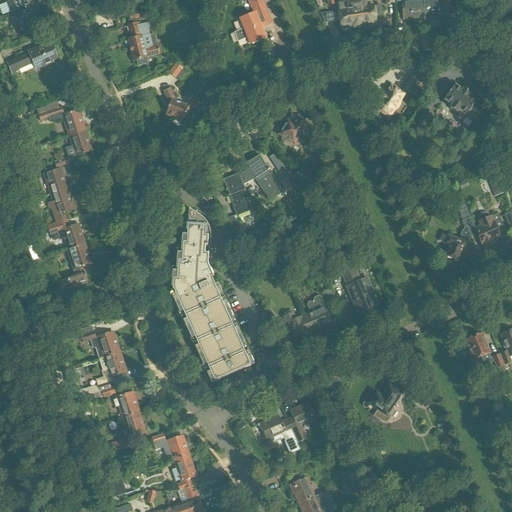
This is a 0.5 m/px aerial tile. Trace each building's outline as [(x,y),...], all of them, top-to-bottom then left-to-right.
[(13,0),(6,3),(10,13),(17,10),(33,3),(31,0),(13,0),(14,0),(13,0)] [(251,44),(265,38),(260,27),(270,23),(260,0),(258,0),(249,4),(253,14),(238,19),(243,30),(235,33),(238,41),(245,38),(248,45),(251,44)] [(320,0),(314,0),(318,6),(319,6),(320,9),(324,8),(322,4),(323,4),(320,0)] [(345,0),(337,1),(338,3),(339,11),(339,12),(340,22),(341,29),(341,30),(349,29),(349,27),(358,25),(354,0),(345,0)] [(354,0),(358,25),(368,24),(368,26),(376,25),(374,17),(382,16),(381,5),(373,6),(372,3),(372,2),(371,1),(370,0),(354,0)] [(422,0),(402,0),(402,1),(403,20),(410,20),(411,20),(411,19),(411,18),(418,18),(423,18),(422,1),(422,0)] [(422,0),(423,18),(436,17),(436,18),(443,18),(443,5),(450,4),(449,0),(422,0)] [(19,27),(16,28),(18,33),(20,38),(31,33),(28,24),(26,24),(26,22),(38,17),(39,17),(33,3),(17,10),(21,19),(17,20),(19,27)] [(130,21),(146,17),(144,9),(128,13),(130,21)] [(130,25),(128,26),(131,39),(128,40),(131,50),(133,61),(137,60),(138,66),(148,64),(147,58),(147,57),(160,54),(158,45),(153,47),(150,35),(150,34),(149,35),(148,29),(150,28),(149,23),(141,25),(141,23),(130,25)] [(57,58),(51,45),(43,48),(43,47),(38,49),(39,50),(8,63),(13,74),(19,72),(18,69),(34,62),(36,67),(42,64),(43,67),(53,63),(52,60),(57,58)] [(175,77),(182,68),(177,64),(170,72),(175,77)] [(181,81),(188,73),(184,70),(177,78),(181,81)] [(417,98),(424,88),(425,87),(422,85),(421,85),(424,81),(413,74),(403,89),(417,98)] [(394,109),(399,102),(397,101),(402,92),(391,85),(376,109),(387,116),(392,108),(394,109)] [(454,85),(447,95),(444,99),(451,105),(449,108),(456,113),(458,110),(466,115),(467,113),(476,118),(478,115),(479,115),(480,113),(482,109),(474,103),(476,100),(468,95),(469,93),(468,92),(464,90),(465,90),(464,89),(463,89),(462,90),(454,85)] [(184,105),(176,102),(170,88),(164,91),(169,105),(166,115),(183,121),(187,111),(201,105),(198,99),(197,99),(196,97),(189,100),(189,102),(184,105)] [(70,136),(85,131),(78,111),(64,116),(63,114),(63,113),(62,108),(39,115),(41,121),(49,118),(50,121),(50,122),(64,120),(70,136)] [(424,108),(411,127),(420,133),(434,114),(424,108)] [(306,125),(292,117),(289,122),(288,121),(279,135),(294,144),(306,125)] [(57,162),(54,162),(56,166),(56,168),(59,167),(64,165),(76,162),(76,161),(74,157),(78,155),(92,151),(85,131),(70,136),(73,147),(69,148),(66,149),(68,153),(69,158),(58,161),(57,162)] [(275,154),(270,157),(285,180),(290,177),(275,154)] [(239,175),(243,185),(251,181),(256,179),(270,200),(283,192),(269,170),(270,169),(269,168),(268,169),(259,155),(246,164),(250,170),(239,175)] [(54,171),(53,169),(51,168),(45,170),(44,172),(52,194),(67,189),(60,169),(54,171)] [(292,178),(303,195),(312,189),(301,172),(292,178)] [(3,180),(5,186),(23,180),(20,174),(3,180)] [(248,198),(243,185),(239,175),(239,174),(223,180),(238,215),(250,211),(246,203),(245,203),(244,200),(248,198)] [(488,180),(494,193),(503,190),(497,176),(488,180)] [(56,223),(67,220),(64,212),(73,209),(67,189),(52,194),(54,201),(49,203),(55,222),(56,222),(56,223)] [(207,202),(212,196),(206,191),(202,197),(207,202)] [(202,218),(201,217),(194,212),(194,213),(195,214),(193,217),(189,217),(189,216),(188,216),(187,237),(184,237),(183,237),(182,255),(179,255),(178,254),(177,273),(174,273),(174,272),(173,272),(172,290),(173,297),(180,311),(180,310),(182,310),(187,321),(185,322),(185,321),(184,321),(191,338),(192,337),(194,336),(199,347),(197,348),(197,347),(196,348),(203,364),(204,364),(204,363),(205,362),(211,374),(209,374),(208,374),(212,382),(252,364),(249,356),(248,356),(248,357),(246,357),(241,346),(243,345),(244,346),(237,329),(236,330),(237,330),(235,331),(230,320),(231,319),(232,320),(232,319),(225,303),(224,303),(225,304),(223,305),(218,293),(220,293),(221,293),(217,285),(215,286),(211,277),(212,277),(208,270),(210,269),(208,266),(208,265),(208,263),(208,261),(208,254),(205,254),(205,246),(207,246),(208,237),(211,237),(210,232),(209,228),(207,224),(204,220),(202,218)] [(481,225),(476,228),(485,249),(497,243),(495,240),(501,238),(491,215),(491,216),(489,213),(486,212),(483,213),(480,215),(479,217),(480,221),(479,221),(481,225)] [(232,233),(239,230),(233,216),(226,219),(232,233)] [(485,249),(476,228),(475,228),(470,217),(462,221),(465,227),(464,229),(463,230),(462,231),(461,233),(461,235),(461,236),(459,241),(448,236),(444,244),(449,246),(445,257),(462,263),(468,248),(465,247),(468,239),(478,235),(484,249),(485,249)] [(32,231),(28,219),(15,223),(19,236),(32,231)] [(56,223),(47,226),(49,233),(58,231),(60,240),(65,238),(69,250),(84,245),(78,225),(69,227),(67,220),(56,223)] [(91,265),(84,245),(67,251),(74,275),(72,275),(73,277),(58,282),(61,292),(76,287),(78,288),(79,286),(88,283),(85,276),(86,276),(85,273),(83,268),(91,265)] [(30,246),(17,251),(22,265),(35,260),(30,246)] [(355,270),(342,275),(347,287),(346,287),(358,314),(378,306),(373,294),(367,279),(360,281),(355,270)] [(327,301),(335,298),(331,288),(323,292),(327,301)] [(308,332),(309,332),(321,326),(322,328),(331,324),(322,303),(323,301),(321,297),(318,296),(315,298),(313,301),(308,303),(307,305),(311,313),(301,317),(308,332)] [(58,301),(50,303),(53,312),(61,309),(58,301)] [(262,312),(268,325),(275,322),(269,308),(262,312)] [(308,332),(301,317),(296,320),(293,313),(283,317),(288,328),(290,327),(296,340),(310,334),(309,332),(308,332)] [(104,358),(119,353),(112,332),(95,338),(93,332),(91,327),(79,330),(83,342),(91,340),(93,348),(96,347),(99,359),(103,357),(104,358)] [(499,354),(504,365),(511,362),(509,357),(511,355),(511,329),(500,335),(503,342),(501,342),(504,348),(505,348),(507,351),(499,354)] [(494,362),(493,358),(491,359),(489,354),(490,353),(490,352),(489,352),(486,347),(487,346),(484,339),(483,339),(481,335),(482,334),(482,333),(464,341),(473,361),(481,357),(485,366),(494,362)] [(110,378),(112,377),(125,373),(119,353),(104,358),(107,369),(110,378)] [(492,357),(493,358),(494,362),(497,368),(504,365),(499,354),(492,357)] [(98,392),(113,388),(110,378),(107,369),(101,371),(103,377),(96,380),(98,386),(84,390),(83,389),(71,393),(73,401),(98,393),(98,392)] [(387,415),(403,391),(391,383),(382,397),(375,393),(372,393),(370,396),(370,397),(367,398),(363,404),(363,406),(363,407),(364,408),(365,409),(367,409),(368,408),(369,407),(370,405),(378,410),(374,416),(383,422),(385,423),(387,422),(389,421),(390,418),(389,416),(387,415)] [(100,398),(115,394),(114,390),(113,388),(98,392),(98,393),(100,398)] [(427,390),(420,393),(426,408),(433,405),(427,390)] [(138,412),(132,393),(117,398),(117,399),(113,401),(116,408),(120,407),(123,417),(138,412)] [(292,417),(287,420),(292,432),(298,443),(308,439),(301,425),(307,423),(308,424),(314,421),(312,417),(324,411),(322,405),(312,409),(309,402),(290,411),(290,413),(292,417)] [(138,412),(123,417),(127,429),(121,431),(124,441),(128,440),(130,439),(130,438),(145,433),(138,412)] [(268,420),(258,425),(261,431),(262,430),(265,437),(267,441),(285,432),(286,435),(288,434),(292,432),(287,420),(281,422),(278,416),(268,420)] [(166,442),(165,440),(163,434),(151,438),(153,444),(155,451),(163,448),(166,455),(169,454),(170,455),(172,454),(174,461),(189,456),(182,436),(177,438),(177,437),(176,438),(167,441),(166,442)] [(113,451),(128,446),(130,445),(128,440),(124,441),(111,445),(113,451)] [(181,481),(196,476),(189,456),(174,461),(177,469),(172,471),(176,482),(180,480),(181,481)] [(351,482),(357,479),(352,468),(346,471),(351,482)] [(441,469),(420,477),(425,488),(446,480),(441,469)] [(298,504),(315,497),(306,477),(289,485),(293,494),(294,494),(298,504)] [(126,494),(121,479),(107,484),(112,499),(126,494)] [(357,479),(351,482),(356,493),(361,490),(357,479)] [(185,488),(191,486),(189,480),(178,484),(180,490),(185,488)] [(191,486),(185,488),(186,488),(189,499),(190,501),(191,502),(194,501),(199,499),(198,497),(196,491),(193,492),(192,488),(191,486)] [(152,504),(155,492),(149,490),(146,502),(152,504)] [(321,511),(315,497),(298,504),(301,511),(321,511)] [(171,508),(171,511),(203,511),(199,499),(191,502),(190,501),(171,508)]
